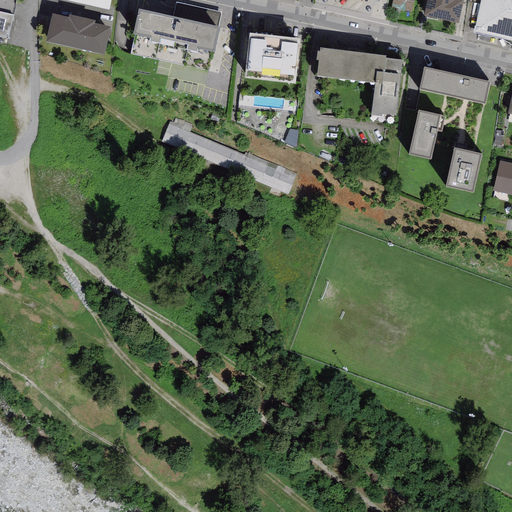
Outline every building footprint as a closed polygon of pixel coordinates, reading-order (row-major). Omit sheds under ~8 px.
[(393,0),(392,8),(412,12),(414,0),(393,0)] [(457,0),(423,0),(428,1),(424,19),(458,26),(463,3),(457,1),(457,0)] [(511,0),(480,0),(474,34),(501,40),(511,46),(511,0)] [(172,20),(217,30),(221,13),(176,3),(172,20)] [(0,37),(8,40),(14,15),(0,12),(0,37)] [(172,20),(139,12),(133,39),(134,39),(131,55),(210,73),(220,31),(217,30),(172,20)] [(68,20),(52,17),(46,44),(105,57),(110,29),(94,26),(95,23),(69,17),(68,20)] [(301,43),(249,37),(244,82),(296,88),(301,43)] [(386,59),(319,52),(319,55),(316,55),(315,63),(319,63),(317,80),(375,87),(371,121),(395,124),(402,64),(385,62),(386,59)] [(490,86),(424,71),(419,94),(485,108),(490,86)] [(441,117),(419,111),(408,158),(430,163),(438,132),(442,133),(445,118),(441,117)] [(298,169),(191,134),(194,125),(173,118),(163,147),(292,188),(298,169)] [(482,158),(464,155),(466,146),(455,144),(453,152),(445,191),(474,197),(482,158)] [(511,165),(500,162),(493,191),(511,195),(511,165)]
